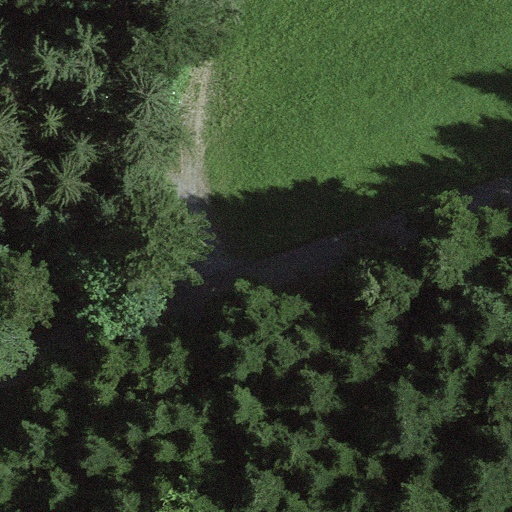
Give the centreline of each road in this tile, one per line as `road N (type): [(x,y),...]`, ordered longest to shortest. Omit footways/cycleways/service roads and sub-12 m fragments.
road 1 (residential): [(0,361),(511,194)]
road 2 (track): [(218,295),(171,79),(178,0)]
